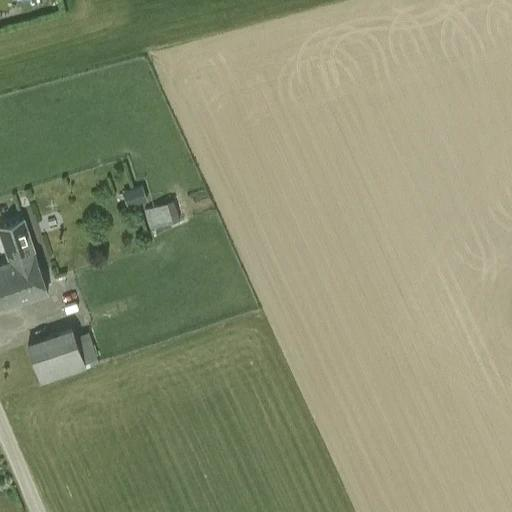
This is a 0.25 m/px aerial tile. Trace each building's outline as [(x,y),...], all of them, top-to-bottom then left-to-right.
[(127,207),(148,200),(143,185),(122,192),(127,207)] [(144,209),(150,229),(179,220),(173,200),(144,209)] [(0,236),(9,262),(34,254),(35,254),(23,218),(0,225),(0,236)] [(34,254),(9,262),(0,265),(0,309),(48,293),(34,254)] [(88,332),(75,336),(72,327),(26,343),(40,385),(87,369),(86,366),(99,361),(88,332)]
